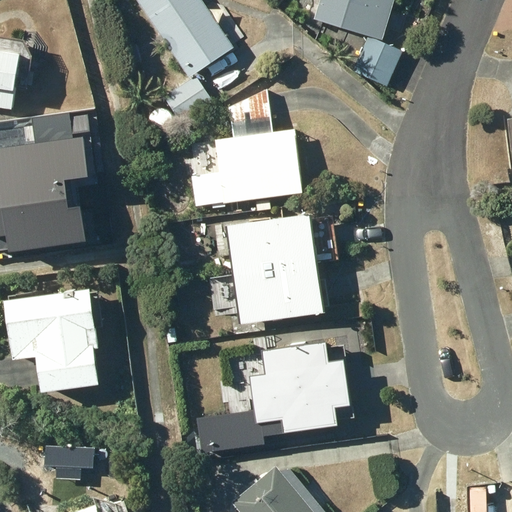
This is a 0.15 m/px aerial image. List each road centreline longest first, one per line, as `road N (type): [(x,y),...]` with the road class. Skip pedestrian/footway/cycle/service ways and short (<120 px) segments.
road 1 (residential): [(430,122),(499,396),(483,423),(468,430),(451,432),(429,412),(406,249),(409,200)]
road 2 (residential): [(430,122),(475,0)]
